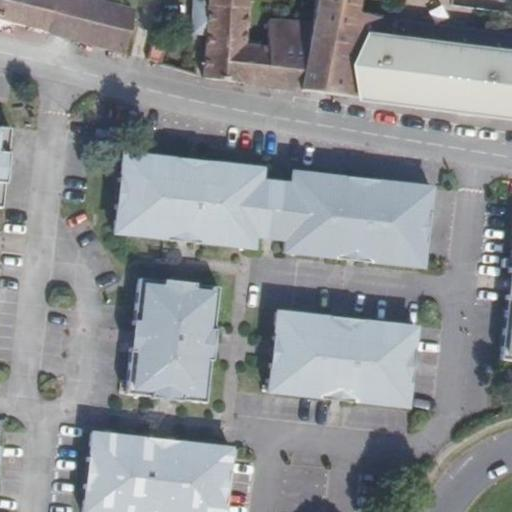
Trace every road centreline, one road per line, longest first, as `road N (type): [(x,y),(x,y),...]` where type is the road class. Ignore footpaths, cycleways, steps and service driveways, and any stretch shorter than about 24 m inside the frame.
road 1 (unclassified): [(67,68),(22,401),(418,451),(442,429),(482,152)]
road 2 (unclassified): [(67,68),(217,106),(482,152)]
road 3 (unknown): [(241,429),(247,325),(260,286),(460,305)]
